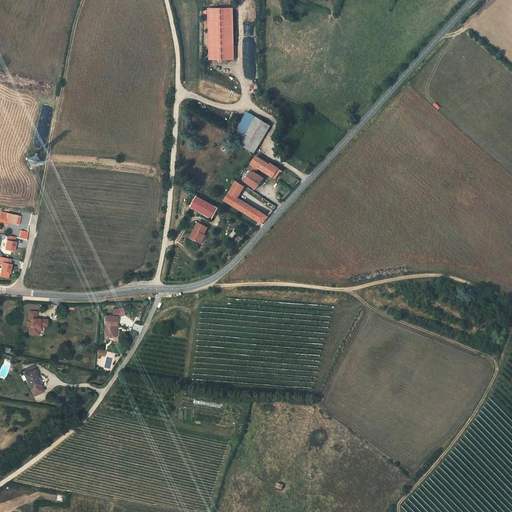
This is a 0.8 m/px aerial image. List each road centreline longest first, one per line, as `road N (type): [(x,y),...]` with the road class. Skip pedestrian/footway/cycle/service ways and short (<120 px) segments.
road 1 (tertiary): [(156,288),(198,284),(227,269),(472,0)]
road 2 (track): [(351,290),(373,309),(486,355),(496,370),(398,511)]
road 3 (track): [(198,284),(351,290),(451,277),(511,302)]
road 4 (unclassified): [(156,288),(178,92),(166,0)]
road 5 (unclassified): [(0,483),(86,418),(143,332),(156,288)]
road 6 (track): [(85,0),(37,212)]
road 7 (tertiary): [(18,292),(156,288)]
